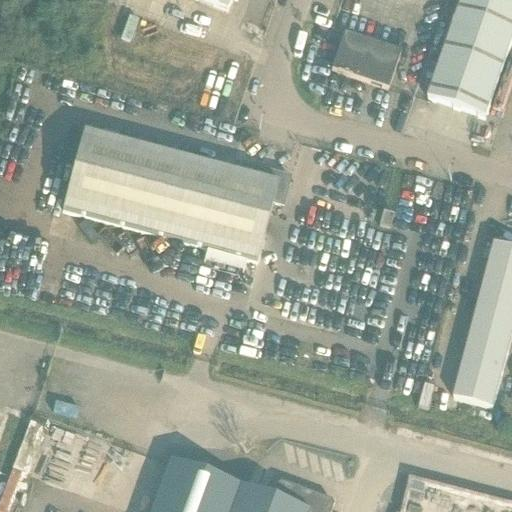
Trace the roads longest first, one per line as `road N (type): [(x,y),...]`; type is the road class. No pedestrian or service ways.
road 1 (unclassified): [(511,174),(273,110),(270,79),(298,0)]
road 2 (unclassified): [(268,422),(511,485)]
road 3 (unclassified): [(53,352),(195,389),(268,422)]
road 4 (unclassified): [(268,422),(201,435),(145,431)]
